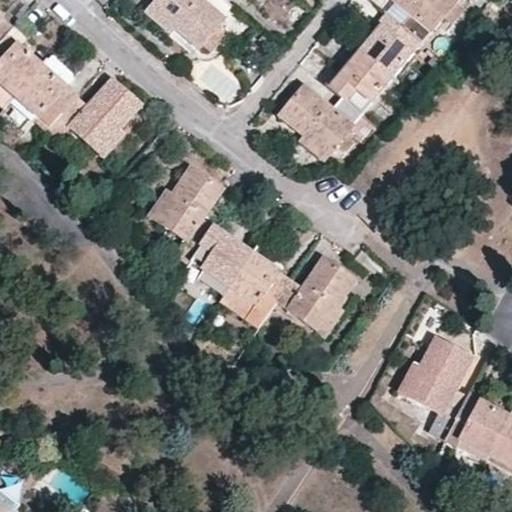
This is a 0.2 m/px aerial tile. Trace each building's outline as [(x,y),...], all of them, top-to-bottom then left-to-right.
[(158,0),(151,8),(175,29),(174,31),(197,52),(201,47),(213,57),(227,41),(215,31),(222,22),(197,0),(158,0)] [(389,0),(397,6),(408,16),(399,27),(421,45),(454,6),(446,0),(389,0)] [(397,6),(388,18),(399,27),(408,16),(397,6)] [(151,8),(146,14),(169,36),(174,31),(175,29),(151,8)] [(0,13),(0,35),(6,29),(11,23),(0,13)] [(353,50),(359,54),(388,18),(383,15),(353,50)] [(359,54),(392,81),(421,45),(399,27),(388,18),(359,54)] [(0,79),(11,90),(39,58),(6,29),(0,35),(0,79)] [(323,87),(328,91),(359,54),(353,50),(323,87)] [(339,100),(361,118),(392,81),(359,54),(328,91),(339,100)] [(39,58),(11,90),(47,121),(75,90),(39,58)] [(141,101),(113,76),(89,103),(75,90),(47,121),(43,125),(58,137),(71,123),(97,146),(117,122),(120,124),(141,101)] [(0,87),(7,94),(11,90),(0,79),(0,87)] [(301,140),(302,137),(329,158),(361,118),(339,100),(330,112),(303,90),(277,121),(301,140)] [(97,146),(104,153),(125,129),(120,124),(117,122),(97,146)] [(301,140),(297,145),(322,166),(329,158),(302,137),(301,140)] [(214,232),(202,223),(222,193),(189,171),(172,196),(175,198),(158,225),(185,245),(176,259),(189,268),(193,263),(214,232)] [(172,196),(167,193),(150,219),(158,225),(175,198),(172,196)] [(214,232),(193,263),(230,291),(252,259),(214,232)] [(276,308),(291,287),(252,259),(230,291),(256,309),(263,299),(276,308)] [(189,268),(208,281),(227,295),(230,291),(193,263),(189,268)] [(323,264),(303,294),(291,287),(276,308),(316,337),(335,310),(338,313),(356,287),(323,264)] [(316,337),(325,343),(343,316),(338,313),(335,310),(316,337)] [(435,340),(420,368),(424,370),(409,400),(438,415),(429,433),(445,441),(454,423),(466,399),(453,392),(470,359),(435,340)] [(400,395),(409,400),(424,370),(420,368),(416,366),(400,395)] [(459,442),(489,458),(508,420),(466,399),(454,423),(466,429),(459,442)] [(511,421),(508,420),(489,458),(511,469),(511,421)] [(459,442),(457,448),(486,463),(489,458),(459,442)] [(511,469),(489,458),(486,463),(511,475),(511,469)] [(0,488),(17,494),(23,476),(0,468),(0,488)] [(88,498),(100,510),(123,493),(103,482),(88,498)] [(121,511),(131,503),(123,493),(104,511),(121,511)] [(0,499),(0,511),(1,511),(12,511),(14,510),(0,499)]
